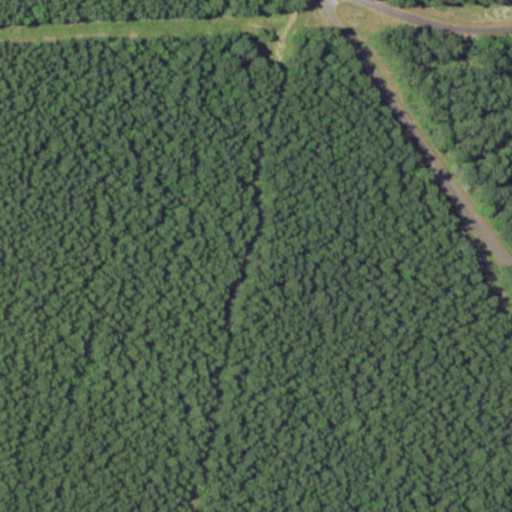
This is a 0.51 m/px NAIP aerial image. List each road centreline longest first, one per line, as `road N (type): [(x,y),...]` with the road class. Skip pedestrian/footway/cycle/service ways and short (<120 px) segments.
road 1 (residential): [(75,0),(511,43)]
road 2 (residential): [(511,283),(327,0)]
